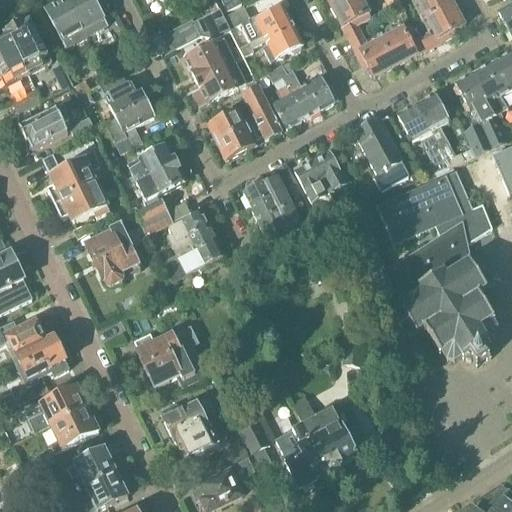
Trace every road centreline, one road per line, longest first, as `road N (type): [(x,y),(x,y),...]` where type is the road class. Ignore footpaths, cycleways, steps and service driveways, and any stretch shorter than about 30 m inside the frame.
road 1 (residential): [(362,111),(217,196),(120,0)]
road 2 (residential): [(170,511),(0,165)]
road 3 (residential): [(471,0),(493,46),(362,111)]
road 4 (residential): [(362,111),(302,0)]
